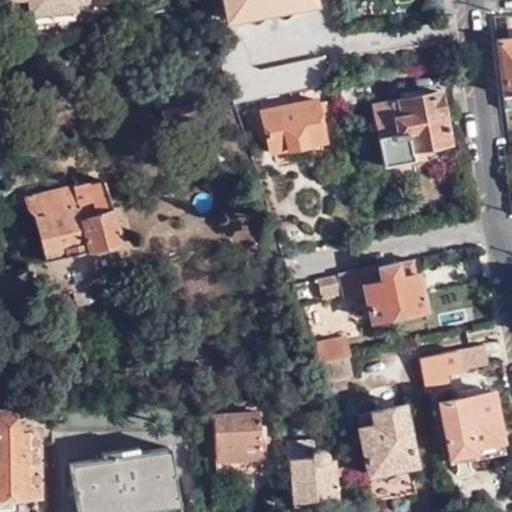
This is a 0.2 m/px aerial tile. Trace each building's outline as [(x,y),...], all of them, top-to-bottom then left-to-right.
[(219,0),(220,1),(224,0),(227,20),(311,5),(310,0),(219,0)] [(511,34),(494,37),(502,106),(511,105),(511,34)] [(224,78),(233,105),(330,84),(324,58),(264,71),(251,67),(242,42),(216,55),(224,78)] [(330,84),(336,109),(361,104),(355,79),(330,84)] [(440,117),(435,92),(369,106),(373,124),(366,125),(368,132),(374,131),(382,168),(414,161),(412,151),(449,141),(443,116),(440,117)] [(199,109),(195,94),(161,102),(165,118),(199,109)] [(315,100),(261,110),(270,153),(325,142),(320,120),(328,118),(324,102),(317,104),(315,100)] [(121,241),(106,176),(86,181),(90,199),(83,201),(80,189),(76,191),(73,183),(24,196),(26,209),(33,215),(44,259),(89,248),(89,249),(121,241)] [(419,274),(417,260),(321,280),(326,301),(368,293),(374,320),(429,309),(424,274),(419,274)] [(318,358),(348,353),(344,333),(311,339),(318,358)] [(488,367),(485,345),(418,358),(426,396),(434,394),(432,388),(448,385),(446,373),(488,367)] [(352,372),(348,353),(318,358),(324,377),(352,372)] [(506,455),(495,393),(440,403),(452,466),(506,455)] [(52,404),(52,431),(191,426),(191,410),(183,409),(182,399),(52,404)] [(417,494),(401,406),(363,412),(365,427),(355,430),(369,502),(417,494)] [(260,458),(260,450),(259,407),(212,409),(215,466),(221,467),(222,473),(226,476),(240,476),(243,474),(244,472),(261,470),(260,458)] [(34,511),(33,416),(22,416),(22,414),(17,414),(16,408),(0,408),(0,506),(10,506),(10,511),(34,511)] [(313,444),(290,446),(293,502),(337,500),(335,461),(329,461),(328,452),(326,448),(321,447),(313,450),(313,444)] [(178,511),(169,446),(121,453),(119,448),(110,449),(110,455),(70,462),(76,511),(178,511)]
